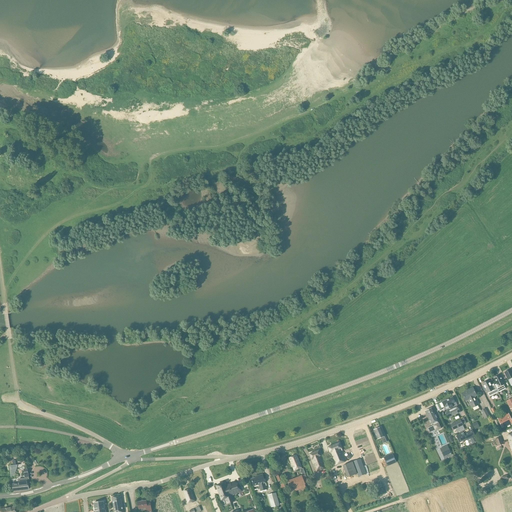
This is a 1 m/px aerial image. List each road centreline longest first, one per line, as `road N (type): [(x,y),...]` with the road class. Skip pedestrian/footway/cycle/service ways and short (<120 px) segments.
road 1 (tertiary): [(132,456),(397,365),(511,309)]
road 2 (residential): [(225,459),(321,435),(449,385)]
road 3 (residential): [(66,497),(145,485),(225,459)]
road 4 (unclassified): [(121,459),(97,437),(25,407),(15,391)]
road 5 (track): [(15,391),(0,265)]
road 6 (tertiary): [(0,496),(121,459)]
